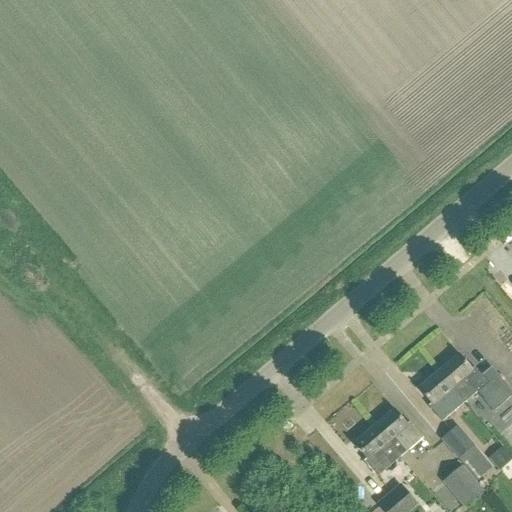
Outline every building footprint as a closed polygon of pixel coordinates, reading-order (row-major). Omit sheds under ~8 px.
[(439,373),(452,389),(465,404),(477,393),(493,413),(511,396),(511,393),(491,369),(481,377),(474,369),(472,371),(459,356),(439,373)] [(429,407),(442,423),(465,404),(452,389),(439,373),(418,391),(431,405),(429,407)] [(374,428),(388,444),(397,437),(409,451),(423,439),(410,424),(407,426),(394,411),(374,428)] [(442,439),(465,467),(480,454),(457,426),(442,439)] [(364,462),(377,478),(400,458),(388,444),(374,428),(354,446),(366,460),(364,462)] [(491,459),(501,471),(511,462),(511,460),(502,449),(491,459)] [(463,509),(482,493),(461,468),(442,484),(463,509)] [(400,488),(379,506),(384,511),(409,511),(416,506),(400,488)]
